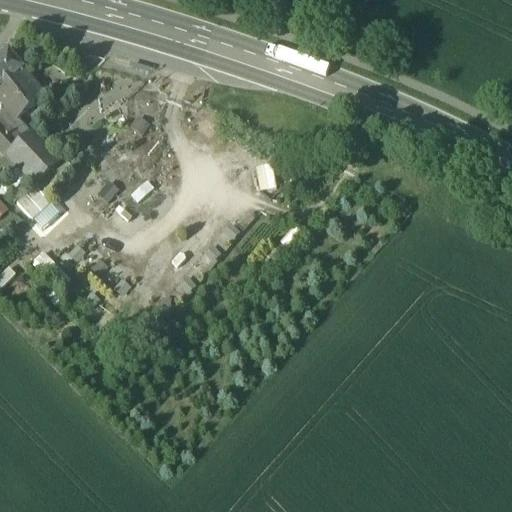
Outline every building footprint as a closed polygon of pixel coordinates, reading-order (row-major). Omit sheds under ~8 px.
[(8,54),(0,61),(0,89),(22,72),(14,61),(8,54)] [(0,89),(0,105),(15,123),(17,121),(44,99),(22,72),(0,89)] [(0,105),(0,128),(19,148),(31,136),(17,121),(15,123),(0,105)] [(7,159),(19,148),(0,128),(0,152),(6,160),(7,159)] [(7,159),(35,189),(60,166),(31,136),(19,148),(7,159)] [(0,201),(0,222),(10,211),(0,201)] [(0,282),(2,285),(22,269),(16,262),(0,274),(0,282)]
